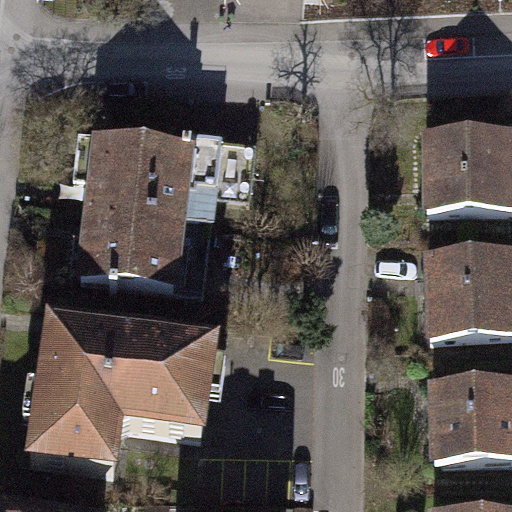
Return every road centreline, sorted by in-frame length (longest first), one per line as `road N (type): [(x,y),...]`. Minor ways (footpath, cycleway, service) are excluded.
road 1 (residential): [(338,511),(360,68)]
road 2 (residential): [(360,68),(188,74),(37,68),(0,56)]
road 3 (residential): [(511,60),(360,68)]
